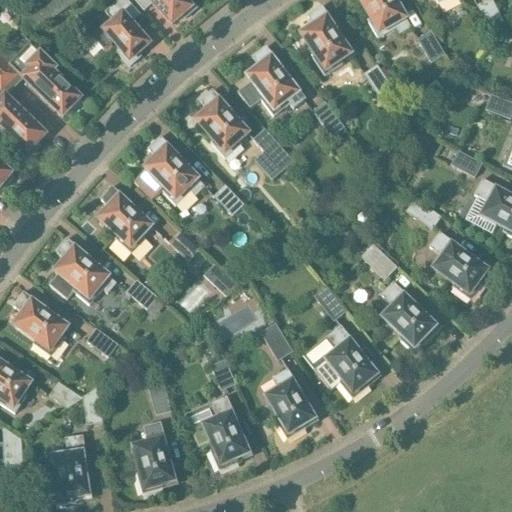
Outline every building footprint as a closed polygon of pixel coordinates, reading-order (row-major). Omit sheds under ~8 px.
[(31,0),(21,7),(26,38),(82,0),(31,0)] [(150,46),(131,25),(140,17),(125,0),(121,0),(105,14),(114,24),(105,32),(102,29),(91,38),(104,53),(113,44),(118,50),(115,52),(130,69),(141,59),(139,56),(150,46)] [(132,0),(144,13),(154,5),(172,27),(183,17),(186,20),(197,10),(188,0),(132,0)] [(358,0),(372,21),(368,23),(379,42),(397,31),(401,37),(412,30),(394,0),(358,0)] [(478,8),(491,31),(505,24),(492,0),(478,8)] [(322,8),(307,18),(314,28),(301,37),(316,59),(313,61),(325,79),(343,67),(341,64),(351,57),(337,35),(339,34),(322,8)] [(419,42),(432,65),(446,56),(433,33),(419,42)] [(20,78),(63,119),(70,112),(73,115),(84,104),(52,73),(55,70),(28,45),(16,58),(21,63),(13,71),(21,77),(20,77),(20,78)] [(260,69),(247,79),(252,84),(238,95),(250,110),(260,102),(274,120),(290,107),(294,112),(305,104),(283,75),(285,73),(266,49),(252,60),(260,69)] [(0,76),(11,87),(20,78),(20,77),(13,71),(0,58),(0,76)] [(365,77),(380,99),(393,90),(378,68),(365,77)] [(0,93),(2,96),(11,87),(0,76),(0,93)] [(233,115),(213,92),(200,104),(208,113),(196,123),(214,143),(211,146),(225,162),(242,148),(239,145),(248,136),(231,117),(233,115)] [(384,98),(390,107),(398,101),(392,92),(384,98)] [(41,147),(39,145),(46,137),(5,98),(0,104),(0,128),(31,158),(41,147)] [(486,113),(511,122),(511,118),(511,105),(491,98),(486,113)] [(312,115),(329,136),(342,126),(325,105),(312,115)] [(253,142),(282,174),(294,164),(276,144),(265,132),(253,142)] [(161,193),(176,208),(191,194),(195,199),(205,189),(180,163),(182,161),(161,139),(148,152),(157,160),(145,171),(147,173),(134,185),(151,202),(161,193)] [(451,168),(475,180),(482,166),(458,154),(451,168)] [(15,178),(11,176),(0,166),(0,190),(2,188),(5,190),(15,178)] [(482,219),(505,231),(503,235),(511,239),(511,201),(511,197),(483,182),(474,198),(489,206),(482,219)] [(225,188),(214,199),(233,218),(244,207),(225,188)] [(135,209),(112,189),(100,202),(109,210),(99,221),(118,239),(115,242),(131,257),(146,241),(143,238),(152,229),(133,212),(135,209)] [(410,217),(432,233),(441,220),(420,204),(410,217)] [(180,234),(169,246),(189,264),(199,253),(180,234)] [(480,283),(487,274),(466,258),(468,256),(440,235),(429,249),(443,259),(434,272),(455,287),(453,291),(470,303),(483,286),(480,283)] [(91,260),(67,241),(56,255),(65,262),(55,274),(58,277),(49,288),(66,302),(73,294),(90,308),(103,292),(108,296),(117,286),(89,263),(91,260)] [(367,263),(386,282),(397,270),(378,252),(367,263)] [(204,278),(227,299),(238,290),(214,268),(204,278)] [(127,295),(147,312),(158,300),(137,283),(127,295)] [(417,311),(419,309),(394,285),(381,298),(393,310),(383,321),(401,339),(399,342),(415,357),(430,341),(427,338),(436,329),(417,311)] [(314,300),(334,324),(347,314),(327,290),(314,300)] [(23,316),(14,329),(36,344),(33,347),(51,360),(64,342),(61,340),(68,330),(47,315),(48,312),(24,294),(13,309),(23,316)] [(338,353),(326,362),(327,364),(315,373),(330,392),(339,385),(353,403),(370,389),(367,386),(377,378),(361,358),(363,356),(341,328),(327,340),(338,353)] [(87,344),(109,360),(118,347),(97,331),(87,344)] [(266,340),(279,363),(293,355),(279,332),(266,340)] [(11,369),(0,361),(0,406),(15,417),(28,398),(24,396),(31,386),(9,371),(11,369)] [(211,369),(222,393),(236,387),(225,363),(211,369)] [(306,432),(304,428),(315,422),(301,399),(304,398),(288,372),(273,381),(279,392),(266,400),(280,422),(276,424),(287,443),(306,432)] [(59,386),(50,399),(68,411),(82,401),(59,386)] [(149,393),(156,418),(171,414),(164,388),(149,393)] [(98,392),(83,401),(87,428),(103,425),(98,392)] [(227,399),(211,406),(218,422),(192,433),(199,450),(211,445),(214,452),(210,454),(219,474),(239,465),(238,461),(249,457),(239,433),(241,431),(227,399)] [(168,459),(171,459),(161,425),(144,430),(148,446),(134,450),(141,475),(137,476),(143,498),(164,492),(163,488),(175,485),(168,459)] [(5,470),(23,469),(21,443),(3,431),(4,446),(5,465),(5,470)] [(77,505),(77,501),(89,499),(85,473),(88,473),(83,438),(66,441),(68,458),(53,460),(56,486),(53,486),(56,508),(77,505)]
